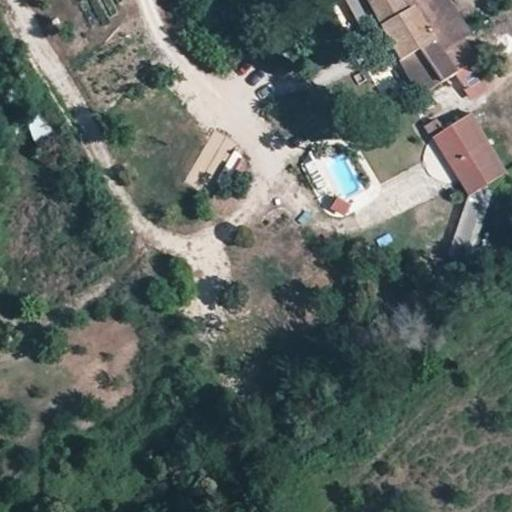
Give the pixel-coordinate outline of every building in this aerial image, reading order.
[(435,73),(454,100),(468,88),(442,51),(435,41),(448,32),(454,41),(468,32),(445,0),(444,0),(432,9),(425,0),(365,0),(390,44),(402,65),(405,63),(421,52),(435,73)] [(435,41),(442,51),(454,41),(448,32),(435,41)] [(405,63),(421,83),(435,73),(421,52),(405,63)] [(49,110),(26,119),(34,143),(58,135),(49,110)] [(510,171),(474,114),(435,138),(471,195),(510,171)]
